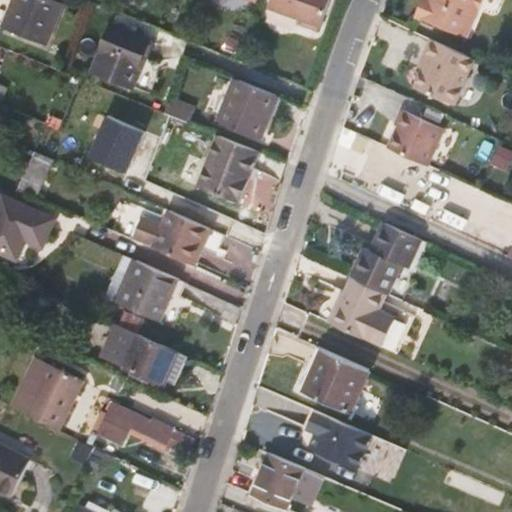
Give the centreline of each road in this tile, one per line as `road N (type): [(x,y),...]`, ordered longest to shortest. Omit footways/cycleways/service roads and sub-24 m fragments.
road 1 (residential): [(197,511),(376,0)]
road 2 (unknown): [(314,178),(511,269)]
